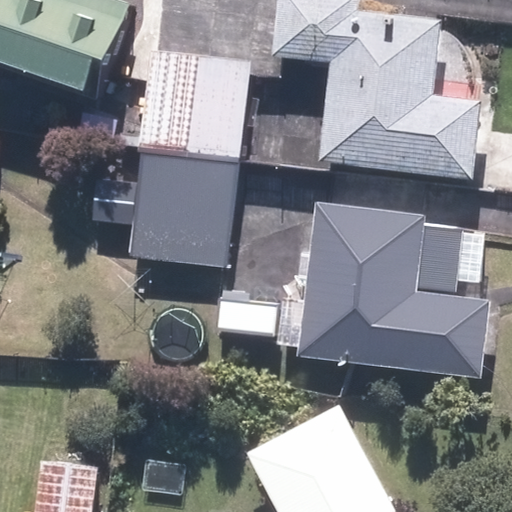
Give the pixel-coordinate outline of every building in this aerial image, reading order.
[(126,2),(118,0),(0,0),(0,60),(93,93),(126,2)] [(351,59),(340,154),(487,173),(497,94),(449,88),(458,16),(379,6),(379,0),(295,0),(289,52),(351,59)] [(253,58),(154,46),(142,148),(240,160),(253,58)] [(240,160),(142,148),(129,258),(226,269),(240,160)] [(511,245),(511,216),(336,195),(317,353),(497,374),(511,245)] [(401,511),(348,405),(254,450),(284,511),(401,511)] [(107,511),(113,455),(51,449),(44,511),(107,511)]
